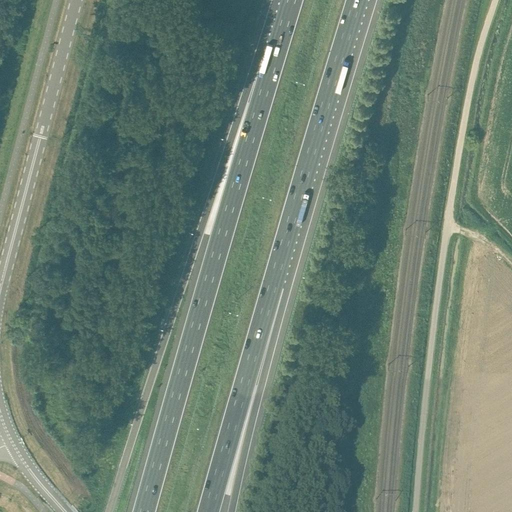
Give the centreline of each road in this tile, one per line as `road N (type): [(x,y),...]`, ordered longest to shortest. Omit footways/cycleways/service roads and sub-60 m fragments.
road 1 (unclassified): [(415,511),(446,228),(465,110),(495,0)]
road 2 (track): [(363,511),(390,249),(433,0)]
road 3 (motorway): [(273,59),(223,164),(110,511)]
road 4 (motorway): [(273,59),(144,511)]
road 5 (motorway): [(272,285),(357,0)]
road 6 (tertiary): [(0,287),(76,0)]
road 7 (motorway): [(208,511),(272,285)]
road 8 (motorway): [(231,511),(272,285)]
